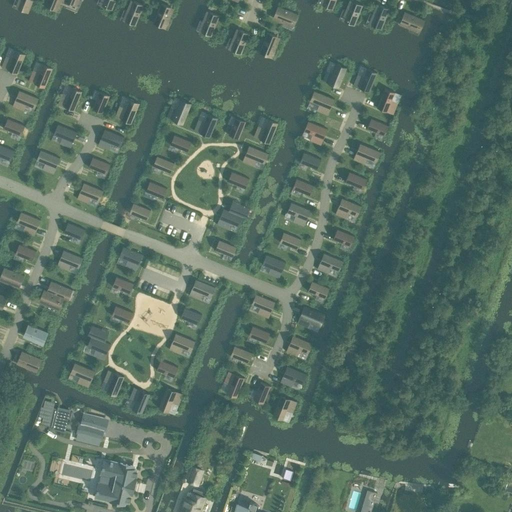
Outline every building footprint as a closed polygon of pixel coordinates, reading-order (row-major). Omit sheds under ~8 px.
[(29,11),(32,3),(33,0),(21,0),(19,7),(29,11)] [(75,0),(45,0),(44,4),(53,8),(54,8),(57,0),(65,0),(74,3),(75,0)] [(136,24),(140,15),(144,5),(134,1),(132,6),(129,5),(127,10),(130,11),(126,19),(136,24)] [(348,5),(346,10),(348,11),(346,17),(345,20),(355,24),(356,21),(362,5),(353,1),(350,6),(348,5)] [(158,9),(157,11),(153,21),(163,25),(163,24),(166,17),(169,18),(171,13),(168,12),(171,7),(161,3),(158,9)] [(390,9),(380,5),(378,10),(375,9),(373,14),(376,15),(372,23),(382,28),(390,9)] [(277,6),(273,15),(278,18),(277,20),(280,21),(282,22),(283,20),(292,23),(296,14),(289,10),(277,6)] [(409,28),(410,25),(419,29),(423,19),(420,18),(404,11),(400,21),(405,23),(404,26),(409,28)] [(219,16),(209,12),(207,17),(204,16),(202,21),(205,22),(201,30),(211,34),(219,16)] [(237,34),(235,33),(232,38),(235,39),(232,46),(232,48),(241,52),(242,49),(249,33),(239,29),(237,34)] [(265,36),(264,38),(259,51),(269,55),(269,54),(272,46),(275,48),(277,43),(274,41),(277,36),(276,36),(267,32),(265,36)] [(6,56),(2,66),(18,73),(25,55),(15,50),(12,58),(6,56)] [(327,70),(322,81),(323,81),(323,80),(338,86),(338,87),(346,68),(336,64),(333,72),(327,70)] [(33,70),(29,80),(45,87),(52,69),(42,65),(39,72),(33,70)] [(358,74),(353,85),(354,84),(369,91),(369,92),(377,72),(367,68),(363,76),(358,74)] [(62,93),(58,103),(74,110),(82,92),(72,88),(68,95),(62,93)] [(385,88),(377,107),(378,108),(378,107),(393,113),(393,114),(398,103),(392,101),(395,92),(385,88)] [(19,90),(12,106),(24,111),(26,105),(34,108),(38,98),(19,90)] [(314,90),(310,100),(319,104),(317,110),(328,115),(328,114),(327,114),(333,99),(334,99),(314,90)] [(100,91),(92,109),(103,113),(110,95),(100,91)] [(119,105),(115,116),(132,122),(139,103),(129,99),(125,108),(119,105)] [(171,106),(166,117),(167,117),(167,116),(183,123),(182,123),(183,124),(190,105),(191,104),(191,103),(181,99),(180,100),(177,108),(171,106)] [(198,119),(194,130),(194,131),(195,130),(210,136),(209,137),(210,137),(218,118),(208,113),(204,122),(198,119)] [(8,118),(3,128),(21,136),(25,125),(8,118)] [(235,118),(228,134),(239,139),(245,122),(246,121),(245,121),(235,118)] [(257,127),(253,136),(254,137),(254,136),(269,142),(269,143),(270,143),(278,123),(268,118),(264,128),(258,125),(257,126),(257,127)] [(371,118),(367,128),(384,135),(388,126),(388,125),(371,118)] [(308,121),(304,131),(312,134),(310,140),(321,145),(321,144),(320,144),(326,129),(327,129),(308,121)] [(59,124),(54,134),(62,137),(60,143),(70,148),(77,131),(59,124)] [(105,129),(99,145),(109,149),(111,143),(119,147),(123,136),(105,129)] [(175,135),(171,145),(188,152),(192,141),(174,134),(174,135),(175,135)] [(354,159),(353,159),(364,164),(367,158),(376,161),(380,151),(360,143),(360,144),(361,144),(354,159)] [(0,144),(0,161),(2,157),(9,160),(14,150),(0,144)] [(242,161),(253,166),(256,160),(264,163),(268,153),(249,145),(249,146),(250,146),(243,161),(242,161)] [(42,150),(37,160),(45,163),(43,169),(53,173),(59,157),(42,150)] [(304,153),(300,162),(317,169),(321,159),(304,152),(303,152),(304,153)] [(157,157),(153,166),(170,173),(174,163),(157,156),(157,157)] [(93,157),(89,167),(106,174),(110,164),(93,157)] [(232,171),(228,181),(244,188),(248,179),(249,179),(249,178),(232,171)] [(349,171),(345,182),(362,189),(366,179),(367,179),(349,171)] [(297,179),(293,189),(310,195),(314,185),(296,178),(296,179),(297,179)] [(150,182),(146,191),(163,198),(167,188),(150,181),(149,182),(150,182)] [(84,182),(78,199),(88,203),(90,197),(98,200),(102,190),(84,182)] [(335,213),(335,214),(346,218),(349,212),(357,216),(361,206),(342,198),(342,199),(336,214),(335,213)] [(229,210),(229,211),(243,216),(242,217),(246,218),(246,217),(249,208),(250,208),(240,203),(240,204),(233,201),(229,210)] [(291,202),(287,212),(295,216),(293,221),(304,226),(303,225),(309,210),(310,210),(311,210),(291,202)] [(134,204),(130,213),(147,220),(151,210),(133,203),(134,204)] [(217,224),(228,229),(230,223),(239,226),(242,217),(243,216),(229,211),(229,210),(223,208),(223,209),(224,209),(218,224),(217,224)] [(21,211),(17,222),(25,225),(23,231),(33,235),(40,219),(21,211)] [(68,222),(64,232),(81,239),(85,229),(68,222)] [(337,229),(333,239),(350,246),(354,236),(355,236),(337,229)] [(284,233),(280,242),(297,249),(301,239),(284,232),(283,232),(284,233)] [(219,239),(215,250),(232,257),(236,247),(219,239)] [(19,243),(15,254),(33,261),(37,251),(19,243)] [(123,246),(119,256),(128,260),(125,266),(136,270),(135,269),(142,254),(143,255),(143,254),(123,246)] [(64,250),(57,266),(68,270),(70,264),(78,267),(82,257),(64,250)] [(317,268),(317,269),(328,273),(331,267),(339,271),(343,260),(324,252),(323,253),(324,254),(318,269),(317,268)] [(266,254),(262,264),(270,268),(268,274),(279,278),(278,277),(284,262),(285,262),(286,262),(266,254)] [(24,275),(6,267),(2,277),(10,281),(9,283),(14,285),(15,283),(20,285),(24,275)] [(117,277),(113,286),(130,293),(134,283),(116,276),(116,277),(117,277)] [(189,295),(200,299),(203,294),(211,297),(215,287),(196,279),(195,279),(196,280),(190,295),(189,295)] [(312,280),(308,291),(324,298),(328,288),(329,288),(329,287),(312,280)] [(49,291),(48,291),(63,297),(62,297),(67,299),(71,289),(52,281),(49,291)] [(62,299),(62,297),(63,297),(48,291),(49,291),(44,289),(40,299),(45,301),(44,304),(49,306),(50,303),(59,307),(62,299)] [(256,294),(252,304),(260,307),(257,313),(268,318),(269,317),(268,317),(274,302),(275,302),(256,294)] [(116,306),(112,316),(129,322),(133,312),(116,305),(115,306),(116,306)] [(185,307),(180,317),(197,324),(201,315),(202,315),(202,314),(185,307)] [(297,322),(297,323),(307,327),(308,327),(311,321),(320,325),(324,315),(304,307),(305,307),(298,323),(297,322)] [(43,342),(47,332),(28,324),(24,334),(43,342)] [(88,334),(88,335),(91,336),(105,342),(105,341),(109,332),(92,324),(91,325),(92,325),(88,334)] [(253,326),(249,336),(266,343),(270,332),(253,325),(252,326),(253,326)] [(169,349),(180,354),(182,348),(191,351),(195,341),(176,333),(175,333),(176,334),(170,349),(169,349)] [(286,351),(296,355),(297,356),(300,350),(308,353),(312,343),(293,335),(292,336),(293,336),(287,351),(286,351)] [(91,336),(87,346),(95,349),(93,355),(104,360),(104,359),(103,359),(110,344),(111,343),(105,341),(105,342),(91,336)] [(235,346),(231,356),(248,363),(252,352),(234,345),(234,346),(235,346)] [(36,369),(40,359),(22,351),(18,361),(36,369)] [(161,359),(156,370),(173,377),(177,367),(178,367),(161,359)] [(80,376),(77,382),(88,387),(89,386),(88,386),(94,371),(95,371),(95,370),(75,362),(70,372),(80,376)] [(280,381),(280,382),(290,385),(291,386),(294,380),(302,384),(306,373),(287,365),(287,366),(288,366),(281,382),(280,381)] [(108,370),(104,381),(110,383),(106,391),(116,396),(124,376),(123,377),(108,371),(109,370),(108,370)] [(228,371),(224,382),(230,384),(226,393),(237,397),(245,377),(244,377),(243,378),(228,372),(229,371),(228,371)] [(260,381),(253,398),(263,402),(263,403),(264,402),(271,386),(260,381)] [(135,400),(132,409),(142,413),(150,394),(149,393),(149,394),(134,388),(134,387),(129,398),(135,400)] [(167,387),(158,407),(169,411),(173,402),(179,405),(183,393),(182,393),(182,394),(167,388),(168,387),(167,387)] [(281,395),(273,415),(283,419),(287,410),(293,412),(297,401),(296,402),(281,396),(282,395),(281,395)] [(53,407),(49,426),(54,427),(54,428),(64,431),(69,410),(59,408),(58,409),(53,407)] [(104,431),(107,420),(85,414),(83,423),(81,422),(78,434),(100,440),(102,431),(104,431)] [(262,462),(263,458),(261,458),(262,455),(253,453),(251,458),(258,460),(257,461),(262,462)] [(98,483),(95,496),(111,500),(111,501),(124,504),(124,501),(128,502),(129,501),(131,501),(131,497),(130,496),(130,494),(132,494),(134,489),(134,488),(132,488),(133,484),(135,485),(135,484),(136,479),(134,478),(135,475),(137,476),(138,472),(136,471),(136,469),(132,469),(133,466),(120,462),(120,464),(113,462),(113,461),(111,461),(104,460),(101,473),(98,483)] [(197,484),(203,470),(193,466),(188,481),(197,484)] [(186,498),(180,511),(197,511),(205,493),(194,489),(190,499),(186,498)] [(374,508),(376,498),(368,495),(365,505),(374,508)] [(249,505),(238,502),(234,511),(261,511),(260,511),(258,511),(255,511),(257,504),(250,501),(249,505)]
